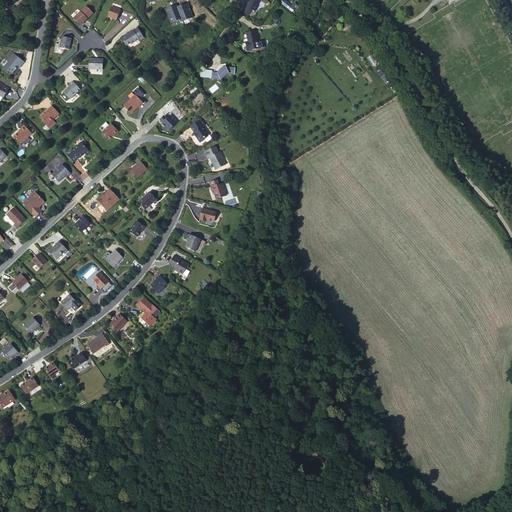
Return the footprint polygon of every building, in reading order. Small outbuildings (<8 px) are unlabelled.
[(268,0),(251,0),(252,0),(248,7),(255,11),(261,0),(260,0),(263,0),(267,2),(268,0)] [(276,0),(292,12),(298,5),(294,3),(292,5),(285,0),(276,0)] [(183,17),(183,19),(193,16),(189,6),(190,5),(188,1),(182,4),(182,5),(178,6),(183,17)] [(173,21),(183,17),(178,6),(177,4),(173,6),(173,5),(166,7),(168,11),(169,11),(173,21)] [(116,19),(118,9),(110,7),(107,16),(116,19)] [(72,18),(79,26),(87,19),(80,11),(72,18)] [(139,38),(143,35),(135,24),(127,29),(127,30),(120,35),(124,42),(128,40),(129,42),(137,36),(139,38)] [(249,40),(248,40),(250,47),(251,47),(252,49),(261,46),(259,37),(261,36),(259,28),(247,31),(249,40)] [(58,48),(68,50),(70,39),(61,37),(58,48)] [(21,61),(11,53),(6,58),(6,59),(0,66),(5,69),(8,71),(11,71),(15,66),(16,67),(21,61)] [(85,67),(99,68),(100,58),(92,57),(92,56),(85,56),(85,67)] [(218,70),(217,74),(220,74),(221,74),(221,73),(222,72),(222,71),(223,71),(224,70),(225,70),(226,70),(227,70),(228,69),(229,67),(225,66),(218,70)] [(220,74),(217,74),(214,73),(213,78),(222,81),(231,76),(236,77),(237,72),(228,69),(227,70),(226,70),(225,70),(224,70),(223,71),(222,71),(222,72),(221,73),(221,74),(220,74)] [(67,97),(77,88),(69,80),(66,82),(67,84),(60,90),(67,97)] [(121,104),(128,112),(136,106),(134,104),(139,100),(133,93),(121,104)] [(201,107),(206,102),(203,99),(197,104),(201,107)] [(43,124),(56,111),(49,104),(36,116),(43,124)] [(160,121),(166,127),(175,119),(169,113),(165,117),(162,114),(158,118),(161,120),(160,121)] [(203,136),(209,132),(203,124),(201,125),(198,119),(189,125),(193,131),(192,132),(197,140),(201,140),(205,138),(203,136)] [(110,138),(117,131),(109,123),(99,132),(105,139),(108,136),(110,138)] [(18,143),(29,133),(22,124),(17,128),(18,129),(11,135),(18,143)] [(84,154),(87,151),(78,141),(69,149),(70,151),(65,155),(71,162),(76,157),(77,158),(83,152),(84,154)] [(216,167),(226,163),(223,157),(225,157),(221,150),(219,151),(216,144),(204,150),(207,156),(210,155),(216,167)] [(135,178),(146,169),(140,160),(128,170),(135,178)] [(65,177),(69,173),(61,164),(51,173),(57,180),(63,174),(65,177)] [(218,198),(228,196),(225,183),(221,184),(220,179),(212,181),(215,191),(216,191),(218,198)] [(106,210),(118,198),(110,189),(104,194),(102,192),(96,198),(106,210)] [(157,198),(156,197),(150,190),(138,201),(144,208),(157,198)] [(36,208),(44,202),(35,193),(29,198),(28,196),(21,202),(35,216),(40,211),(36,208)] [(16,228),(25,220),(12,207),(5,214),(14,223),(12,224),(16,228)] [(212,223),(216,213),(202,208),(198,219),(204,222),(205,220),(212,223)] [(81,231),(90,223),(84,217),(78,221),(77,220),(73,223),(81,231)] [(144,226),(135,221),(128,232),(136,237),(141,229),(142,230),(144,226)] [(197,254),(204,242),(188,233),(185,238),(187,239),(183,246),(197,254)] [(64,253),(67,250),(58,239),(54,243),(56,244),(48,251),(55,258),(62,251),(64,253)] [(114,250),(104,259),(111,267),(121,257),(114,250)] [(106,251),(101,256),(104,259),(109,254),(106,251)] [(38,268),(46,261),(38,253),(31,260),(38,268)] [(187,268),(189,265),(182,261),(181,262),(177,260),(178,258),(173,255),(167,264),(173,268),(172,269),(181,274),(183,269),(187,268)] [(100,290),(109,282),(99,272),(92,279),(97,284),(96,285),(100,290)] [(16,290),(26,281),(19,274),(10,282),(16,290)] [(164,286),(166,284),(159,275),(156,278),(157,279),(151,284),(159,293),(165,288),(164,286)] [(76,302),(75,303),(68,295),(59,303),(65,312),(70,308),(73,312),(79,306),(76,302)] [(158,311),(142,296),(135,304),(144,313),(140,317),(141,318),(143,321),(145,320),(146,323),(148,325),(154,319),(152,317),(158,311)] [(117,332),(127,323),(121,315),(110,325),(117,332)] [(29,334),(38,325),(31,318),(22,327),(29,334)] [(105,348),(109,345),(102,335),(86,346),(91,355),(104,346),(105,348)] [(8,344),(0,351),(0,352),(7,360),(12,355),(13,356),(16,353),(8,344)] [(72,371),(86,363),(81,355),(68,364),(72,371)] [(49,378),(57,373),(52,364),(43,370),(49,378)] [(27,396),(39,388),(32,379),(27,383),(28,385),(21,389),(27,396)] [(0,408),(2,411),(15,402),(8,393),(0,399),(0,408)]
